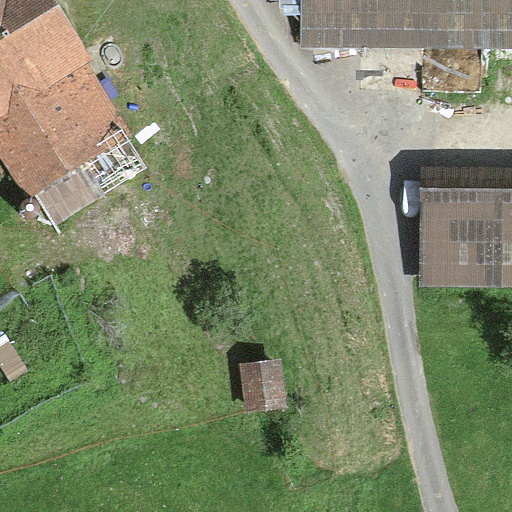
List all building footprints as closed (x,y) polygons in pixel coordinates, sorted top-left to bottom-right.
[(44,0),(0,0),(0,140),(36,199),(131,141),(44,0)] [(511,0),(309,0),(309,43),(511,44),(511,0)] [(511,175),(423,174),(422,289),(511,290),(511,175)] [(17,317),(0,326),(0,368),(5,378),(41,358),(17,317)] [(290,368),(245,373),(251,419),(296,414),(290,368)]
